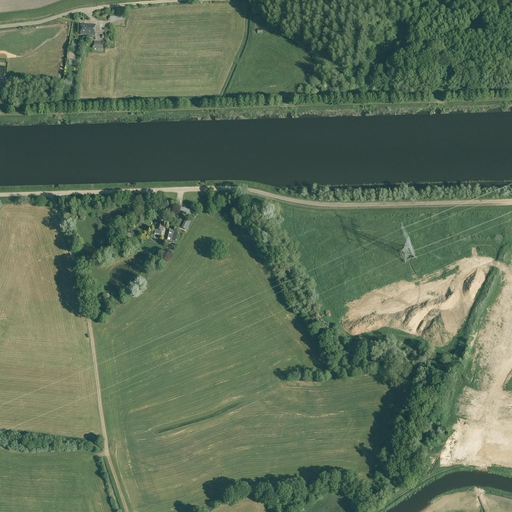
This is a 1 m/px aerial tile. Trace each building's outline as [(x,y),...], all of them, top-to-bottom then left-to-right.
[(80,35),(95,36),(95,25),(81,24),(80,35)] [(93,49),(102,49),(102,42),(94,41),(93,49)] [(134,192),(132,194),(131,193),(128,196),(135,202),(140,197),(134,192)] [(154,229),(163,232),(165,221),(157,218),(154,229)] [(186,219),(181,228),(185,230),(190,221),(186,219)] [(171,242),(175,243),(178,232),(169,230),(166,241),(171,242)]
